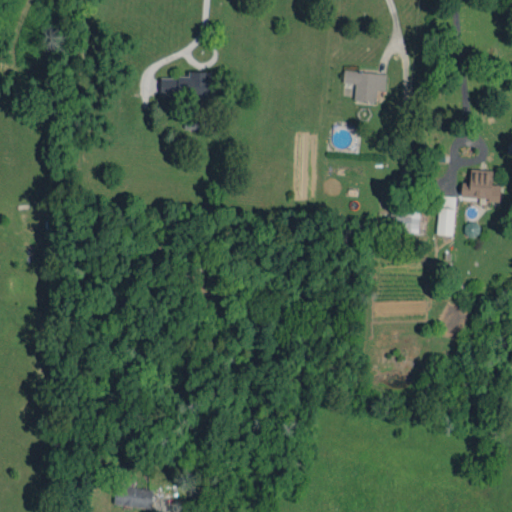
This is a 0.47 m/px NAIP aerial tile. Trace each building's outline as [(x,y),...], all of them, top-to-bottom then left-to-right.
[(349,96),(371,98),(372,87),(380,88),(382,70),(339,66),(338,78),(350,79),(349,96)] [(155,73),(155,93),(208,93),(208,68),(183,67),(183,74),(155,73)] [(488,166),(466,166),(465,179),(457,178),(456,194),(495,195),(496,181),(488,181),(488,166)] [(433,231),(449,231),(450,192),(434,192),(433,231)] [(148,484),(110,482),(109,502),(147,504),(148,484)]
